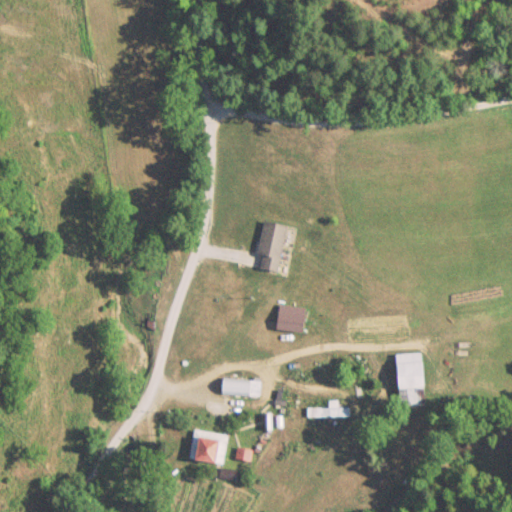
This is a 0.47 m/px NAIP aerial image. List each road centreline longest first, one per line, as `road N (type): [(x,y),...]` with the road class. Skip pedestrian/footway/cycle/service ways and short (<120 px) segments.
road 1 (tertiary): [(57,511),(142,413),(204,224),(220,120),(207,0)]
road 2 (residential): [(511,123),(482,131),(220,120)]
